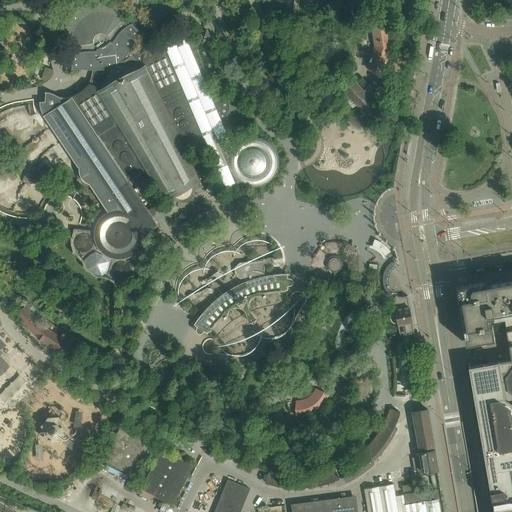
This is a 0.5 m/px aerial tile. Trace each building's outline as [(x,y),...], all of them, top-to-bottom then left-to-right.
[(242,185),(247,184),(242,182),(235,178),(231,173),(228,164),(229,157),(233,147),(221,119),(221,118),(222,117),(223,117),(224,116),(225,114),(226,112),(226,111),(227,109),(227,108),(227,106),(227,105),(227,103),(227,101),(226,100),(225,98),(224,95),(222,94),(220,92),(218,91),(216,90),(213,89),(211,89),(208,89),(203,76),(191,46),(187,37),(187,35),(187,34),(187,33),(186,33),(185,33),(184,32),(182,33),(181,33),(179,33),(178,34),(177,34),(174,37),(173,38),(170,43),(165,47),(162,49),(159,51),(153,53),(145,54),(137,53),(130,50),(132,46),(134,42),(139,36),(141,32),(138,30),(135,27),(133,24),(129,26),(125,21),(125,19),(125,9),(124,12),(116,7),(106,4),(103,4),(95,5),(85,8),(76,14),(69,23),(66,33),(66,43),(63,41),(63,42),(70,46),(72,48),(74,50),(76,54),(71,56),(73,60),(73,69),(78,68),(82,68),(86,68),(94,69),(93,73),(92,78),(90,82),(88,86),(85,89),(82,92),(78,94),(74,96),(69,97),(65,98),(63,98),(54,94),(49,93),(46,93),(44,92),(44,93),(45,93),(45,102),(40,102),(40,103),(40,104),(41,107),(41,109),(42,111),(45,115),(52,127),(62,141),(78,165),(79,167),(78,167),(77,169),(78,170),(78,172),(78,173),(79,175),(79,176),(80,178),(81,179),(82,180),(83,182),(85,183),(87,184),(88,185),(89,185),(90,185),(90,184),(91,184),(102,200),(107,208),(109,211),(107,212),(105,213),(103,214),(102,215),(101,217),(99,218),(98,220),(97,222),(96,224),(95,226),(95,228),(95,230),(74,228),(74,229),(73,231),(73,232),(72,234),(72,236),(71,238),(72,239),(72,241),(72,243),(73,245),(73,247),(74,249),(75,250),(75,252),(77,253),(78,254),(79,256),(81,257),(82,259),(83,260),(83,262),(84,264),(84,266),(87,268),(90,271),(91,272),(94,274),(98,275),(100,275),(101,275),(103,275),(105,276),(107,276),(109,277),(110,278),(112,279),(113,280),(114,280),(117,280),(121,280),(125,280),(129,279),(130,279),(131,278),(132,277),(134,276),(136,275),(137,274),(132,262),(140,259),(136,250),(138,248),(140,246),(140,245),(141,243),(143,239),(144,237),(145,235),(146,233),(148,231),(150,230),(151,229),(152,227),(154,225),(156,223),(151,216),(154,214),(155,213),(155,212),(155,211),(155,210),(154,209),(153,208),(152,208),(151,207),(150,207),(147,209),(127,179),(145,167),(164,198),(168,196),(172,193),(173,194),(173,195),(174,196),(175,196),(176,197),(177,198),(179,198),(180,198),(181,198),(182,198),(183,198),(185,198),(186,197),(187,197),(188,196),(189,195),(190,194),(190,193),(191,192),(191,191),(192,190),(192,188),(192,187),(191,186),(191,185),(191,183),(190,182),(195,180),(199,178),(184,147),(202,138),(217,172),(224,190),(230,187),(236,185),(242,185)] [(381,78),(391,47),(387,20),(372,23),(376,46),(373,55),(371,55),(368,68),(375,70),(373,76),(381,78)] [(199,33),(203,41),(211,37),(207,29),(199,33)] [(18,62),(13,57),(8,62),(13,67),(18,62)] [(44,80),(46,83),(50,80),(53,75),(54,70),(45,67),(42,78),(44,80)] [(211,73),(206,75),(209,81),(219,77),(216,71),(211,73)] [(372,100),(368,97),(366,95),(364,93),(363,92),(361,90),(359,88),(357,85),(355,83),(354,83),(354,84),(353,85),(353,86),(352,86),(352,87),(351,89),(350,89),(348,89),(347,89),(346,90),(345,90),(347,93),(348,95),(351,97),(352,99),(354,101),(356,103),(357,104),(361,107),(362,109),(367,112),(369,114),(373,116),(378,118),(380,114),(382,111),(384,107),(380,105),(378,104),(376,102),(374,101),(372,100)] [(235,95),(226,100),(227,101),(227,103),(227,105),(227,106),(227,108),(227,109),(226,111),(226,112),(225,114),(231,114),(238,114),(251,115),(249,109),(247,109),(243,108),(240,102),(241,100),(239,95),(235,95)] [(235,144),(233,147),(229,157),(228,164),(231,173),(235,178),(242,182),(247,184),(251,185),(255,185),(259,184),(262,183),(266,181),(269,179),(271,176),(273,173),(275,169),(276,165),(276,161),(276,158),(275,154),(274,150),(272,147),(270,144),(267,142),(263,140),(260,138),(256,137),(252,137),(248,137),(245,138),(241,140),(238,142),(235,144)] [(207,190),(215,194),(220,183),(212,179),(207,190)] [(387,249),(385,246),(384,245),(383,244),(380,242),(379,242),(376,240),(373,239),(371,245),(373,246),(374,247),(376,248),(378,249),(379,250),(380,251),(381,252),(382,253),(384,255),(389,252),(388,250),(387,249)] [(329,269),(329,270),(330,271),(331,271),(332,272),(333,272),(334,272),(335,272),(336,272),(337,272),(339,271),(340,270),(341,269),(341,268),(342,267),(342,265),(342,264),(342,263),(341,262),(340,261),(339,260),(339,259),(338,259),(337,259),(336,258),(335,258),(334,258),(333,259),(332,259),(331,260),(330,260),(329,261),(329,262),(328,263),(328,264),(328,265),(328,266),(328,267),(328,268),(329,269)] [(195,297),(191,302),(199,309),(203,313),(196,322),(199,325),(198,326),(198,327),(197,327),(197,328),(197,329),(198,329),(198,330),(198,331),(199,331),(200,331),(200,332),(201,332),(201,331),(202,331),(203,331),(203,330),(205,329),(208,331),(209,330),(208,329),(210,329),(215,323),(222,316),(223,316),(224,316),(225,316),(226,316),(225,316),(226,315),(226,314),(226,312),(227,311),(227,310),(228,309),(229,308),(230,308),(231,307),(232,306),(233,305),(235,305),(236,305),(238,305),(239,305),(241,305),(242,306),(244,306),(244,307),(245,307),(246,308),(247,309),(248,310),(248,311),(249,312),(249,313),(251,321),(253,323),(253,324),(254,324),(255,323),(255,322),(255,321),(255,320),(255,319),(250,313),(250,312),(249,311),(248,310),(248,309),(248,308),(248,307),(248,306),(248,305),(248,304),(248,303),(248,302),(249,301),(249,300),(249,299),(250,298),(251,298),(252,297),(253,296),(254,295),(255,294),(256,294),(258,294),(259,294),(261,294),(262,294),(263,294),(264,294),(264,295),(265,295),(266,295),(266,296),(266,295),(266,294),(267,294),(267,293),(274,292),(285,291),(286,291),(287,289),(287,290),(288,291),(289,290),(289,286),(291,286),(292,286),(293,286),(293,285),(294,285),(294,284),(294,283),(294,282),(294,281),(293,281),(293,280),(292,280),(291,280),(289,280),(289,275),(287,275),(286,275),(284,275),(283,275),(282,275),(280,275),(279,275),(278,276),(276,276),(276,269),(275,259),(268,260),(259,262),(253,263),(246,265),(240,267),(231,271),(223,276),(215,281),(210,284),(202,290),(195,297)] [(511,280),(486,286),(485,282),(456,287),(457,292),(458,296),(465,336),(466,345),(495,340),(493,325),(490,325),(489,318),(495,318),(495,319),(505,317),(511,315),(511,280)] [(408,316),(408,314),(409,314),(410,313),(407,296),(404,297),(400,297),(399,297),(396,296),(396,295),(393,293),(392,296),(395,298),(394,301),(394,304),(395,311),(394,311),(393,312),(392,313),(391,314),(391,315),(390,316),(390,317),(391,318),(391,319),(391,320),(392,321),(393,322),(393,323),(394,323),(395,324),(396,324),(397,324),(399,330),(399,333),(400,335),(401,336),(403,338),(406,335),(408,334),(412,334),(414,333),(411,317),(410,316),(409,316),(408,316)] [(36,313),(39,310),(31,302),(28,305),(36,313)] [(70,357),(75,345),(73,344),(68,341),(65,340),(61,337),(59,336),(54,333),(51,331),(47,328),(45,326),(42,324),(40,322),(37,319),(33,315),(31,313),(28,309),(26,306),(16,314),(22,321),(26,326),(31,331),(36,335),(40,339),(41,340),(46,344),(52,347),(58,351),(64,354),(70,357)] [(511,511),(511,315),(505,317),(511,360),(469,367),(474,395),(472,395),(482,454),(484,454),(494,511),(511,511)] [(0,383),(2,382),(1,382),(0,382),(0,375),(8,367),(0,358),(0,383)] [(196,368),(186,377),(207,393),(209,390),(208,389),(210,385),(201,366),(200,365),(196,368)] [(327,394),(317,389),(316,391),(314,393),(312,395),(310,397),(308,398),(306,399),(304,400),(301,400),(299,400),(298,412),(300,412),(302,412),(305,411),(308,411),(309,410),(311,409),(313,409),(315,407),(316,407),(318,405),(320,403),(322,401),(324,400),(325,398),(326,396),(327,394)] [(9,390),(2,397),(7,403),(14,395),(9,390)] [(365,450),(360,455),(366,462),(354,470),(341,477),(337,468),(329,471),(310,475),(295,476),(282,475),(270,472),(267,483),(280,485),(292,487),(311,486),(323,484),(336,480),(338,485),(345,483),(352,479),(364,472),(373,464),(372,462),(378,456),(387,444),(398,427),(395,426),(397,423),(398,420),(399,418),(400,415),(401,412),(391,409),(386,420),(378,435),(373,441),(365,450)] [(427,410),(413,412),(412,412),(423,474),(437,471),(427,410)] [(67,435),(67,425),(62,421),(59,418),(48,419),(42,427),(43,437),(50,443),(61,443),(67,435)] [(102,459),(132,477),(152,443),(122,425),(102,459)] [(162,449),(141,489),(173,505),(194,465),(162,449)] [(240,511),(250,489),(228,480),(214,511),(240,511)] [(441,511),(439,499),(438,490),(396,496),(394,484),(364,489),(368,511),(441,511)] [(355,511),(354,498),(332,501),(324,502),(293,506),(294,511),(355,511)]
